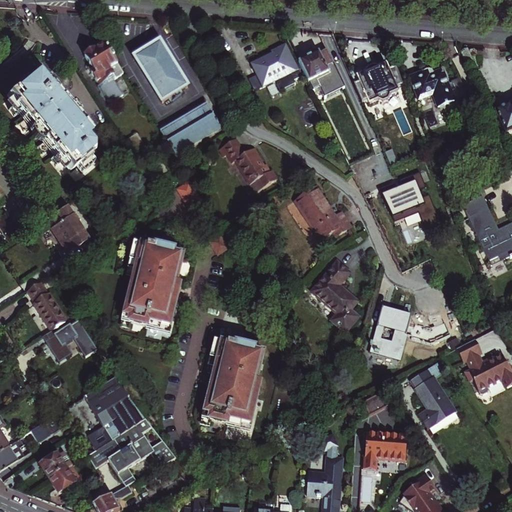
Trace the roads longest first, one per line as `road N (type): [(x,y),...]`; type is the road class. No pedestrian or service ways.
road 1 (tertiary): [(119,0),(511,34)]
road 2 (unknown): [(205,328),(207,254),(182,202)]
